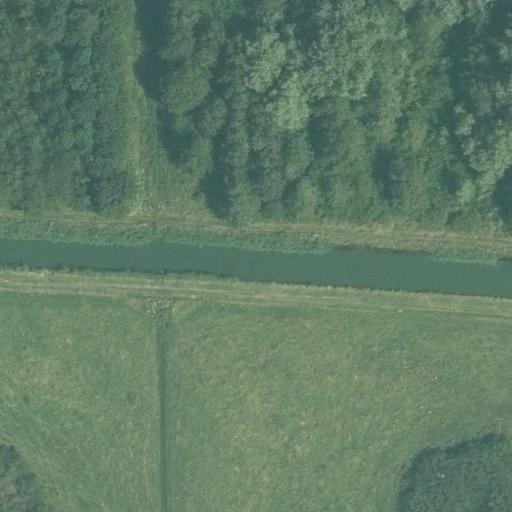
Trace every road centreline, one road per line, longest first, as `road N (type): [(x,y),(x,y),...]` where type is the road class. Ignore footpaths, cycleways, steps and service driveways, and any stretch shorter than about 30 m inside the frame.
road 1 (track): [(0,285),(511,319)]
road 2 (track): [(511,242),(0,215)]
